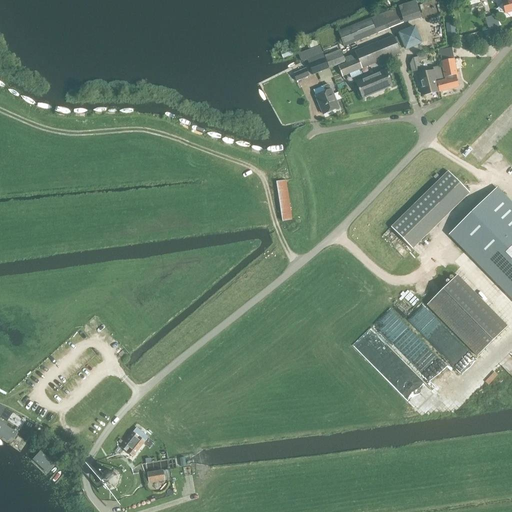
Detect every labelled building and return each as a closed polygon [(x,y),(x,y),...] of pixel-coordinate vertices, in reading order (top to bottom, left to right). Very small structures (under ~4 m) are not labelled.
[(511,0),(508,0),(501,2),(505,14),(511,12),(511,0)] [(369,19),(337,32),(344,47),(376,34),(403,23),(396,8),(369,19)] [(454,23),(446,23),(447,37),(455,36),(454,23)] [(421,43),(415,28),(398,34),(399,37),(404,48),(405,50),(421,43)] [(394,39),(392,36),(354,52),(361,69),(400,53),(398,51),(404,48),(399,37),(394,39)] [(315,40),(307,44),(309,50),(318,46),(315,40)] [(319,46),(297,55),(301,63),(307,60),(307,61),(323,56),(319,46)] [(453,60),(451,49),(451,48),(439,51),(441,62),(453,60)] [(325,58),(329,69),(345,63),(341,52),(325,58)] [(361,69),(355,54),(344,59),(350,74),(361,69)] [(313,75),(318,73),(328,69),(323,56),(307,61),(313,75)] [(409,64),(411,73),(420,71),(417,57),(412,58),(409,64)] [(458,88),(456,78),(457,77),(453,60),(441,62),(443,78),(444,81),(437,82),(439,92),(458,88)] [(342,77),(350,74),(346,63),(338,67),(342,77)] [(433,70),(418,74),(423,96),(438,93),(435,81),(442,79),(439,67),(433,69),(433,70)] [(296,82),(297,81),(309,76),(305,69),(293,74),(296,82)] [(384,70),(369,76),(376,92),(391,86),(384,70)] [(355,82),(362,98),(376,92),(369,76),(355,82)] [(332,96),(330,89),(328,85),(323,87),(314,91),(315,96),(323,114),(338,108),(335,101),(332,96)] [(448,172),(391,228),(412,249),(470,193),(448,172)] [(288,180),(275,182),(280,224),(294,222),(288,180)] [(511,204),(497,189),(450,235),(511,297),(511,204)] [(507,326),(457,276),(427,305),(477,356),(507,326)] [(426,325),(435,316),(424,305),(410,318),(416,324),(421,320),(426,325)] [(6,408),(1,416),(7,420),(13,413),(6,408)] [(0,422),(0,435),(8,441),(11,437),(14,439),(17,434),(0,422)] [(121,448),(127,452),(127,453),(133,458),(148,438),(136,429),(121,448)] [(40,452),(33,460),(47,473),(54,465),(40,452)] [(165,481),(163,470),(147,473),(148,484),(165,481)] [(101,476),(101,480),(101,484),(104,487),(107,489),(111,489),(115,487),(118,484),(118,480),(118,476),(115,473),(111,472),(107,472),(104,473),(101,476)]
